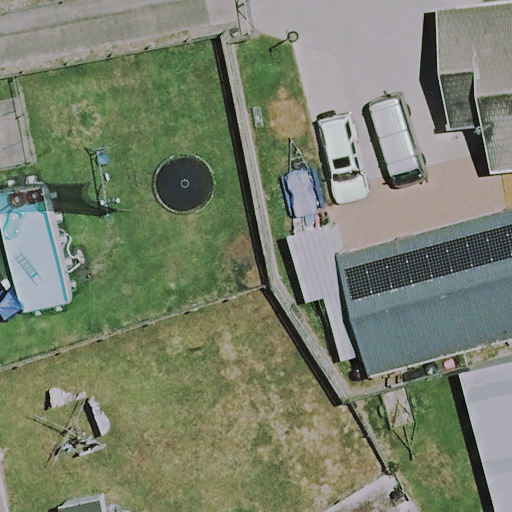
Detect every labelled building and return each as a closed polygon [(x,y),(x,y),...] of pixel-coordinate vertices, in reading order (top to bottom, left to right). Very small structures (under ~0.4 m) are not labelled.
[(511,4),(426,13),(438,142),(485,137),(488,170),(511,168),(511,4)] [(511,338),(511,213),(344,257),(374,374),(511,338)] [(511,511),(511,358),(461,371),(496,511),(511,511)] [(0,511),(9,511),(0,466),(0,511)] [(404,511),(398,500),(375,511),(404,511)]
